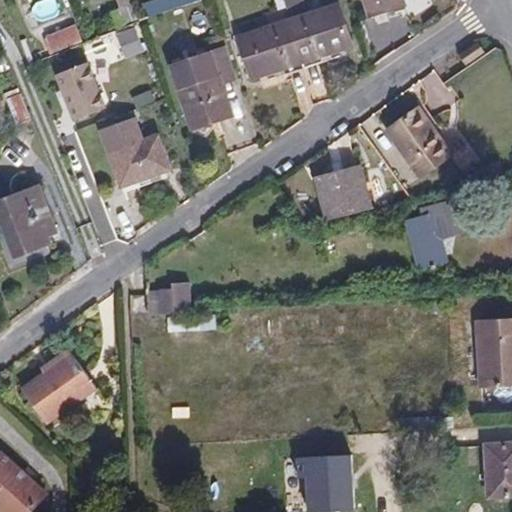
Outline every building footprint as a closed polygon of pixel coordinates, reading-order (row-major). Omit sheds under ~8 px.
[(240,37),(254,78),(304,62),(283,0),(275,0),(279,10),(265,14),(270,27),(240,37)] [(307,15),(301,0),(283,0),(304,62),(355,47),(341,4),(307,15)] [(367,0),(372,16),(408,5),(406,0),(367,0)] [(53,55),(85,41),(79,26),(47,38),(53,55)] [(107,41),(88,48),(93,65),(96,75),(119,70),(107,41)] [(486,51),(480,41),(460,54),(467,64),(486,51)] [(239,80),(228,47),(213,52),(224,85),(239,80)] [(235,116),(224,85),(213,52),(171,66),(192,130),(235,116)] [(8,99),(19,126),(33,120),(22,94),(8,99)] [(453,153),(420,107),(388,130),(421,176),(453,153)] [(137,120),(103,133),(123,188),(173,170),(160,135),(144,141),(137,120)] [(484,166),(488,180),(506,175),(500,160),(484,166)] [(373,207),(361,164),(315,176),(326,220),(373,207)] [(60,232),(42,187),(0,202),(0,214),(18,257),(53,244),(49,235),(60,232)] [(459,232),(452,207),(407,219),(420,268),(449,261),(442,237),(459,232)] [(175,286),(162,287),(164,312),(194,311),(192,280),(174,281),(175,286)] [(511,382),(511,318),(479,320),(482,384),(511,382)] [(73,354),(69,348),(41,367),(45,373),(73,354)] [(47,423),(97,388),(73,354),(45,373),(23,388),(47,423)] [(442,427),(442,415),(420,416),(421,428),(442,427)] [(511,494),(511,442),(486,443),(489,496),(511,494)] [(29,511),(46,493),(2,452),(0,454),(0,509),(3,511),(29,511)] [(352,455),(305,456),(306,511),(353,510),(352,455)]
